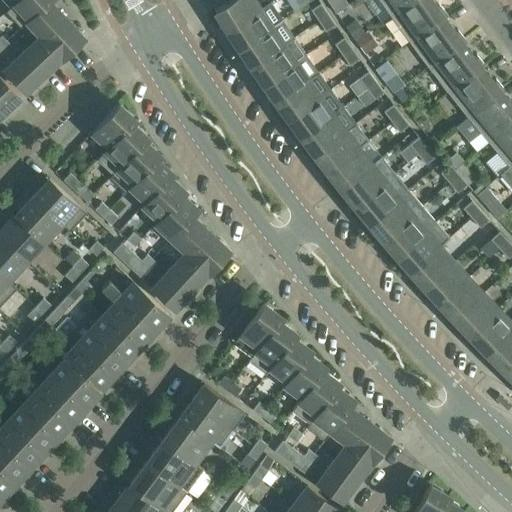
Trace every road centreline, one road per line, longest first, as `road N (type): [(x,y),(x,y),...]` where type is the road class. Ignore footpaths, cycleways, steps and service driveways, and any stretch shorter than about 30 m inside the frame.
road 1 (residential): [(54,511),(277,248)]
road 2 (tertiary): [(277,248),(430,426)]
road 3 (tertiary): [(465,399),(310,223)]
road 4 (tertiary): [(310,223),(191,48)]
road 5 (tertiary): [(152,81),(277,248)]
road 6 (residential): [(0,168),(110,67),(158,38)]
